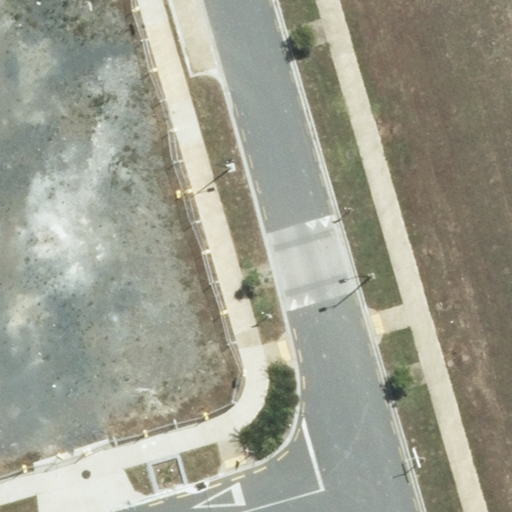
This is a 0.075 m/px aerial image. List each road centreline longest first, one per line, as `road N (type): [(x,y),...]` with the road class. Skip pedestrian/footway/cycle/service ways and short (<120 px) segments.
road 1 (residential): [(233,0),(371,466)]
road 2 (residential): [(199,511),(371,466)]
